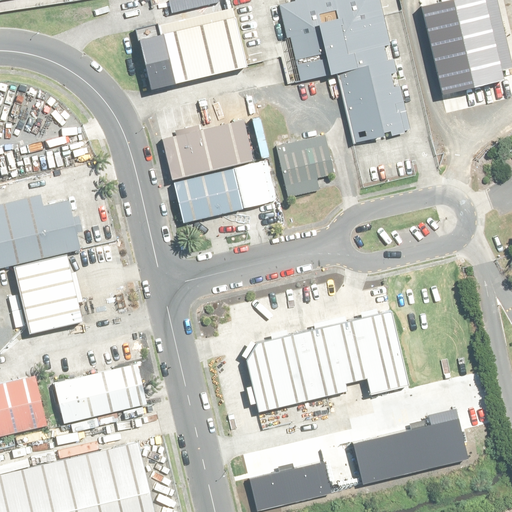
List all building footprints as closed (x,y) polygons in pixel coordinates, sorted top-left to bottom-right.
[(407,120),(380,0),(276,0),(292,74),(329,66),(344,134),(407,120)] [(480,0),(430,10),(446,92),(511,79),(511,41),(504,0),(480,0)] [(234,4),(137,25),(148,76),(245,55),(234,4)] [(239,108),(159,125),(168,167),(248,150),(239,108)] [(323,126),(270,137),(280,183),(332,172),(323,126)] [(230,158),(171,171),(180,212),(239,200),(230,158)] [(43,191),(0,201),(0,266),(83,246),(71,197),(45,203),(43,191)] [(67,255),(16,267),(33,333),(84,321),(67,255)] [(4,289),(0,289),(0,333),(13,331),(4,289)] [(246,348),(258,402),(368,375),(370,385),(407,376),(387,298),(257,332),(246,348)] [(131,358),(44,380),(54,422),(141,400),(131,358)] [(30,372),(0,379),(0,431),(42,421),(30,372)] [(256,402),(252,386),(244,388),(248,404),(256,402)] [(363,443),(371,482),(472,461),(464,422),(363,443)] [(149,511),(130,437),(0,469),(0,511),(149,511)] [(256,479),(262,507),(339,492),(333,464),(256,479)]
